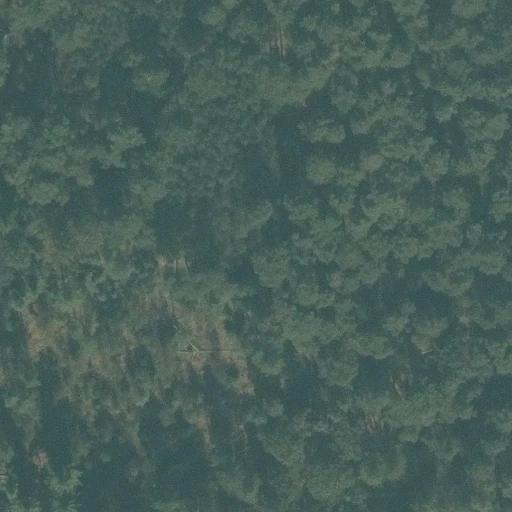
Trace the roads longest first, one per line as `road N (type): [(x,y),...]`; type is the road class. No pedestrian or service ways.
road 1 (track): [(0,159),(333,363)]
road 2 (track): [(333,363),(511,477)]
road 3 (track): [(333,363),(464,325),(511,289)]
